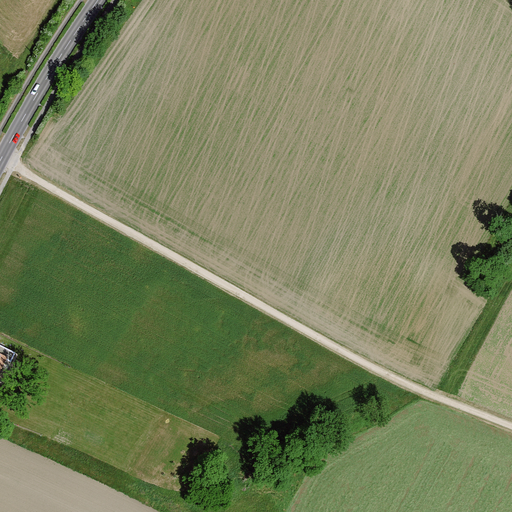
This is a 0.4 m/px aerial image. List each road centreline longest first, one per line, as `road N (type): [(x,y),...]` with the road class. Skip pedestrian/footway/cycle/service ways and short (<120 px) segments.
road 1 (track): [(511,426),(372,367),(2,158)]
road 2 (secondary): [(0,162),(98,0)]
